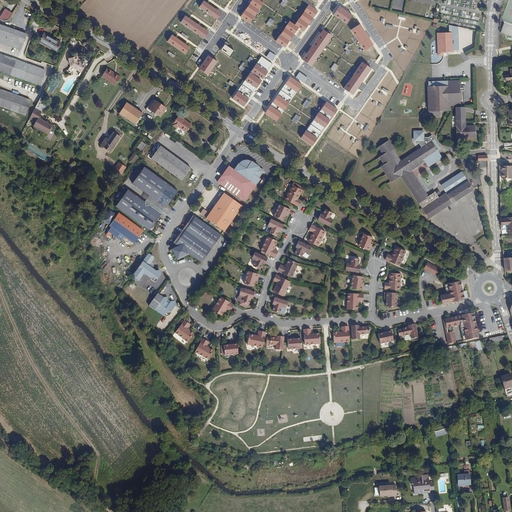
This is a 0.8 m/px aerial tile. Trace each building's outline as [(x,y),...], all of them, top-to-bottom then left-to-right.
[(199,7),(217,19),(222,13),(204,0),(199,7)] [(260,0),(259,0),(252,0),(241,16),(250,23),(264,3),(260,0)] [(308,4),(295,24),(299,27),(304,31),(317,11),(308,4)] [(340,6),(334,15),(346,23),(351,14),(340,6)] [(9,18),(13,14),(6,10),(0,17),(0,19),(3,21),(4,21),(6,21),(6,20),(7,20),(9,18)] [(181,23),(204,39),(209,31),(186,15),(181,23)] [(290,21),(276,41),(285,47),(299,27),(295,24),(290,21)] [(360,24),(351,30),(364,50),(373,45),(360,24)] [(0,42),(16,49),(22,34),(0,25),(0,42)] [(332,36),(324,30),(303,59),(312,65),(332,36)] [(25,35),(22,34),(16,49),(19,50),(25,35)] [(60,44),(43,34),(39,42),(56,52),(60,44)] [(167,41),(185,54),(190,47),(172,34),(167,41)] [(220,51),(230,57),(234,51),(224,44),(220,51)] [(0,70),(6,73),(12,59),(0,54),(0,70)] [(199,68),(209,75),(218,61),(208,55),(199,68)] [(232,98),(243,106),(273,64),(262,56),(232,98)] [(77,62),(76,57),(68,60),(70,67),(81,73),(85,65),(80,62),(79,63),(77,62)] [(45,70),(12,59),(6,73),(40,84),(45,70)] [(371,68),(362,62),(344,89),(353,95),(371,68)] [(120,78),(107,69),(102,77),(115,86),(120,78)] [(265,112),(276,120),(302,84),(291,76),(265,112)] [(440,83),(440,81),(429,81),(430,117),(441,117),(440,111),(449,111),(449,106),(461,105),(460,80),(444,81),(444,82),(440,83)] [(0,89),(0,105),(25,114),(30,100),(0,89)] [(166,108),(155,100),(149,109),(160,116),(166,108)] [(312,146),(337,109),(326,101),(301,138),(312,146)] [(127,102),(120,113),(121,113),(119,116),(124,119),(125,117),(135,123),(142,113),(127,102)] [(465,107),(456,107),(457,120),(457,138),(475,137),(475,126),(466,126),(464,126),(464,120),(465,120),(465,107)] [(43,111),(35,108),(30,119),(36,122),(34,127),(49,134),(53,125),(40,118),(43,111)] [(191,125),(178,116),(173,124),(186,133),(191,125)] [(114,132),(111,136),(112,137),(111,139),(109,138),(108,139),(106,138),(101,146),(110,152),(120,136),(119,135),(121,133),(117,130),(115,133),(114,132)] [(389,140),(379,147),(384,154),(379,157),(384,165),(381,166),(391,181),(401,175),(428,218),(473,189),(464,176),(462,172),(441,185),(446,193),(439,197),(435,192),(428,196),(411,170),(425,162),(428,167),(442,158),(438,150),(441,149),(435,139),(432,135),(429,137),(424,137),(424,131),(420,131),(414,131),(414,140),(417,141),(421,148),(401,161),(393,148),(394,148),(389,140)] [(137,147),(142,151),(147,145),(142,141),(137,147)] [(482,148),(487,148),(487,142),(481,142),(481,146),(479,146),(479,150),(482,150),(482,148)] [(160,146),(151,157),(182,180),(190,168),(160,146)] [(258,165),(250,160),(249,160),(248,160),(247,159),(246,159),(244,159),(243,160),(241,161),(240,162),(239,163),(238,162),(234,169),(255,184),(260,177),(258,176),(263,169),(258,165)] [(125,166),(119,162),(114,170),(120,174),(125,166)] [(511,165),(507,165),(500,165),(500,170),(502,170),(502,178),(511,177),(511,165)] [(144,166),(132,183),(149,195),(163,206),(165,203),(175,189),(144,166)] [(256,185),(229,166),(217,182),(244,201),(256,185)] [(297,200),(298,199),(302,190),(292,184),(285,199),(298,206),(300,203),(297,200)] [(127,189),(116,205),(147,228),(157,214),(159,212),(144,201),(127,189)] [(149,195),(144,201),(159,212),(157,214),(147,228),(149,229),(159,215),(163,218),(170,207),(167,205),(177,190),(175,189),(165,203),(163,206),(149,195)] [(242,204),(223,191),(205,217),(224,230),(242,204)] [(285,211),(287,212),(289,208),(278,203),(272,215),(281,219),(284,214),(285,211)] [(324,207),(322,212),(323,212),(322,214),(321,213),(319,212),(316,219),(328,225),(332,219),(328,217),(331,211),(324,207)] [(112,226),(110,228),(112,230),(114,227),(125,235),(134,242),(143,229),(119,212),(110,224),(112,226)] [(221,233),(195,215),(192,219),(175,243),(178,245),(172,247),(176,258),(189,252),(202,261),(221,233)] [(511,217),(502,217),(502,225),(503,236),(511,236),(511,217)] [(272,219),(270,218),(266,224),(270,226),(268,232),(274,235),(277,231),(275,230),(276,229),(278,229),(279,230),(282,224),(272,219)] [(312,229),(311,231),(307,239),(316,245),(324,230),(311,223),(308,227),(312,229)] [(112,230),(110,228),(109,230),(123,239),(125,235),(114,227),(112,230)] [(369,245),(370,242),(373,236),(364,232),(359,244),(370,249),(371,246),(369,245)] [(276,239),(266,234),(259,249),(274,256),(277,249),(273,247),(274,244),(273,244),(276,239)] [(310,245),(297,239),(294,245),(296,246),(297,247),(296,249),(295,248),(293,252),(300,255),(303,249),(307,251),(310,245)] [(385,259),(400,265),(406,250),(395,245),(391,255),(391,257),(387,255),(385,259)] [(266,256),(254,250),(251,256),(255,258),(252,264),(259,267),(261,263),(260,262),(261,261),(262,261),(263,262),(266,256)] [(507,251),(503,251),(503,258),(504,270),(506,270),(506,272),(511,271),(511,257),(507,258),(507,253),(507,251)] [(148,253),(134,274),(135,280),(140,279),(140,277),(144,271),(152,276),(152,278),(155,280),(157,279),(162,273),(162,271),(158,269),(157,269),(154,267),(154,266),(155,265),(155,264),(153,261),(152,260),(155,257),(154,255),(150,252),(148,253)] [(344,268),(358,270),(359,263),(357,263),(356,263),(356,261),(357,261),(358,256),(351,255),(350,261),(346,261),(345,262),(344,268)] [(285,266),(281,264),(278,270),(292,277),(298,263),(290,259),(287,264),(286,263),(285,266)] [(441,269),(428,262),(425,268),(438,276),(441,269)] [(258,272),(247,268),(243,281),(252,284),(254,278),(255,275),(257,275),(258,272)] [(289,278),(275,272),(273,275),(277,278),(276,279),(271,288),(282,293),(289,278)] [(383,284),(382,288),(398,288),(399,272),(387,272),(387,282),(387,284),(383,284)] [(362,286),(362,282),(363,276),(353,275),(351,288),(363,290),(364,286),(362,286)] [(441,293),(442,302),(465,297),(461,279),(445,282),(447,292),(441,293)] [(254,289),(241,285),(239,292),(243,293),(241,299),(248,301),(250,297),(248,296),(249,294),(250,295),(252,296),(254,289)] [(163,295),(158,291),(149,303),(155,308),(155,307),(164,313),(166,310),(171,309),(175,302),(175,300),(173,298),(170,298),(169,299),(166,297),(167,296),(166,294),(163,295)] [(362,299),(362,291),(347,291),(346,307),(356,307),(356,302),(357,302),(357,298),(362,299)] [(383,292),(383,295),(385,296),(385,299),(384,305),(394,305),(395,292),(383,292)] [(231,308),(234,302),(221,294),(213,307),(221,313),(224,308),(225,308),(227,306),(231,308)] [(285,305),(287,298),(273,294),(271,301),(273,301),(274,302),(274,304),(272,303),(271,308),(279,310),(281,304),(285,305)] [(463,339),(479,337),(474,312),(462,314),(462,315),(453,317),(455,323),(454,323),(455,325),(460,324),(463,339)] [(444,318),(448,342),(456,341),(452,325),(451,317),(444,318)] [(190,322),(184,318),(175,330),(187,340),(194,332),(189,328),(190,327),(187,326),(190,322)] [(419,335),(416,321),(409,323),(410,324),(410,326),(408,326),(408,325),(403,326),(398,327),(400,334),(405,333),(411,332),(412,336),(419,335)] [(333,340),(349,339),(348,323),(341,324),(342,328),(338,329),(338,330),(333,330),(333,340)] [(359,328),(359,327),(359,325),(352,326),(353,339),(360,339),(360,334),(366,334),(366,333),(370,333),(370,326),(361,327),(361,328),(359,328)] [(311,330),(311,326),(304,326),(305,342),(320,341),(320,331),(314,331),(314,330),(311,330)] [(393,338),(391,327),(387,327),(387,329),(384,330),(378,331),(380,341),(393,338)] [(263,345),(266,329),(258,328),(258,332),(254,332),(254,333),(249,332),(247,342),(263,345)] [(276,347),(283,347),(284,334),(277,333),(277,335),(277,336),(275,336),(275,335),(270,334),(267,334),(266,342),(269,342),(276,342),(276,347)] [(288,346),(302,345),(301,335),(295,336),(292,336),(291,334),(287,334),(288,346)] [(203,336),(195,350),(208,358),(214,348),(209,346),(209,345),(206,343),(208,339),(203,336)] [(238,351),(237,339),(233,339),(233,341),(230,341),(223,342),(221,343),(222,349),(224,349),(224,352),(238,351)] [(508,374),(499,377),(502,389),(511,386),(508,374)] [(430,488),(429,481),(428,473),(421,474),(421,476),(411,477),(412,484),(413,484),(415,494),(421,494),(420,491),(430,490),(430,488)] [(467,475),(455,476),(456,486),(469,485),(467,475)] [(393,486),(380,487),(381,497),(394,496),(393,486)]
